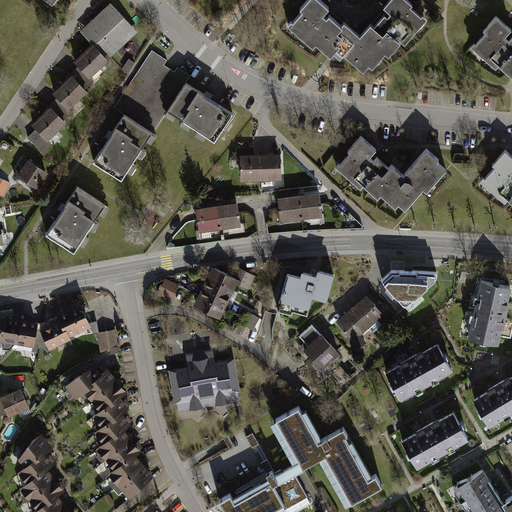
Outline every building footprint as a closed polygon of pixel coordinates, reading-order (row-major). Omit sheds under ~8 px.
[(317,0),(309,0),(301,10),(303,12),(293,23),(291,22),(288,26),(313,47),(316,46),(330,58),(334,54),(336,55),(341,59),(344,56),(363,73),(369,66),(373,70),(386,55),(388,57),(401,43),(405,46),(428,20),(422,15),(421,16),(412,8),(413,6),(406,0),(390,0),(384,8),(391,15),(388,18),(385,16),(373,28),(371,26),(360,38),(351,31),(344,24),(341,27),(331,18),(327,22),(322,17),(328,9),(317,0)] [(92,41),(74,58),(89,75),(108,58),(137,30),(111,2),(81,30),(92,41)] [(474,43),(471,47),(496,68),(499,65),(511,76),(511,37),(509,41),(505,37),(511,30),(496,17),(484,31),(486,33),(476,45),(474,43)] [(127,115),(153,131),(169,110),(186,82),(191,75),(177,65),(174,70),(164,64),(167,58),(152,50),(116,107),(127,115)] [(135,62),(129,58),(123,68),(128,72),(135,62)] [(71,72),(52,90),(68,107),(88,89),(71,72)] [(232,112),(186,82),(169,110),(215,141),(232,112)] [(48,138),(67,121),(51,104),(31,122),(36,128),(47,139),(48,138)] [(118,126),(95,162),(122,179),(153,131),(127,115),(119,127),(118,126)] [(47,139),(36,128),(28,135),(42,151),(52,142),(48,138),(47,139)] [(347,151),(351,154),(341,165),(339,163),(335,167),(361,189),(364,185),(377,197),(380,193),(396,207),(399,204),(405,209),(423,189),(426,192),(446,169),(437,161),(439,159),(425,147),(402,174),(391,164),(388,167),(375,157),(373,160),(369,157),(376,149),(360,136),(347,151)] [(231,158),(241,158),(241,180),(282,179),(281,151),(255,152),(255,147),(239,147),(231,156),(231,158)] [(511,155),(506,150),(493,164),(496,167),(485,179),(483,177),(480,181),(504,202),(508,198),(511,201),(511,155)] [(19,164),(13,174),(24,181),(25,179),(38,187),(49,171),(27,156),(21,165),(19,164)] [(0,176),(0,193),(4,195),(11,182),(0,176)] [(78,188),(48,234),(73,251),(104,205),(78,188)] [(319,192),(278,196),(281,220),(321,215),(319,192)] [(239,199),(196,206),(200,231),(243,225),(239,199)] [(237,275),(215,263),(194,305),(221,319),(239,283),(251,288),(257,275),(241,267),(237,275)] [(437,272),(392,270),(382,279),(406,305),(437,278),(437,272)] [(299,279),(287,276),(277,312),(291,315),(292,312),(306,316),(311,298),(326,302),(333,276),(317,271),(316,276),(301,272),(299,279)] [(511,321),(511,281),(488,276),(475,334),(508,341),(511,321)] [(165,277),(158,293),(173,300),(180,284),(165,277)] [(373,290),(342,316),(360,338),(391,312),(373,290)] [(58,315),(42,323),(41,327),(50,345),(70,336),(69,334),(90,324),(80,302),(57,313),(58,315)] [(0,316),(0,349),(2,349),(3,348),(10,349),(16,342),(33,345),(37,322),(38,320),(5,315),(0,316)] [(37,322),(33,345),(32,350),(38,351),(38,347),(44,348),(50,345),(41,327),(42,323),(37,322)] [(116,328),(97,332),(101,351),(118,342),(116,328)] [(332,329),(312,345),(330,368),(350,352),(332,329)] [(440,342),(387,371),(403,399),(455,370),(440,342)] [(190,366),(171,370),(179,408),(240,396),(233,361),(212,365),(208,347),(187,351),(190,366)] [(100,369),(94,362),(67,385),(69,388),(64,392),(69,398),(74,393),(76,396),(80,393),(85,398),(89,394),(97,403),(93,407),(96,412),(94,414),(99,419),(93,424),(97,427),(94,430),(98,436),(94,439),(98,444),(96,446),(101,451),(96,455),(102,462),(106,458),(110,463),(105,466),(109,470),(108,471),(113,477),(109,481),(119,493),(124,489),(128,495),(154,473),(149,467),(140,457),(137,454),(143,449),(138,443),(129,433),(125,427),(131,422),(128,418),(123,412),(131,405),(126,398),(123,394),(127,390),(120,382),(115,376),(108,368),(103,373),(100,369)] [(511,376),(475,399),(492,427),(511,415),(511,376)] [(0,394),(0,396),(0,397),(8,413),(9,415),(30,405),(20,385),(0,394)] [(234,495),(222,501),(228,511),(291,511),(311,501),(296,475),(327,458),(351,500),(378,485),(377,483),(370,487),(341,436),(347,433),(345,429),(327,439),(307,404),(277,421),(298,458),(300,461),(276,474),(281,483),(240,506),(234,495)] [(456,410),(405,439),(421,468),(472,439),(456,410)] [(44,435),(17,457),(24,465),(18,470),(22,475),(18,479),(22,484),(19,486),(24,492),(20,496),(25,502),(29,498),(33,503),(28,506),(32,511),(31,511),(73,511),(64,501),(57,493),(65,488),(62,484),(53,474),(47,467),(55,461),(52,458),(45,450),(52,444),(47,439),(44,435)] [(485,469),(457,487),(472,511),(510,511),(511,511),(511,496),(505,501),(485,469)]
